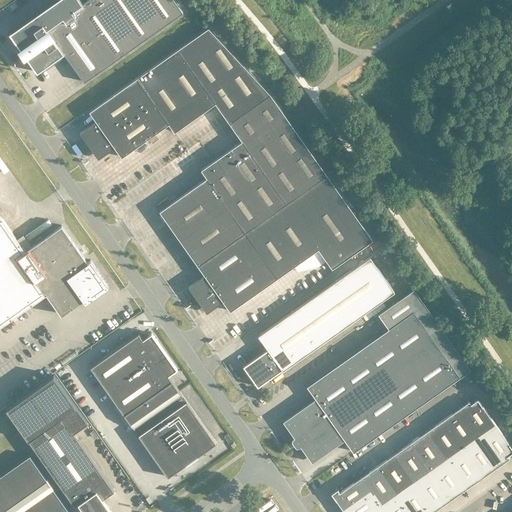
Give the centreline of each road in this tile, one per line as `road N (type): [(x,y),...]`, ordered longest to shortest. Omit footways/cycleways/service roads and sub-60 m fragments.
road 1 (unclassified): [(262,461),(0,91)]
road 2 (unknown): [(190,359),(313,270)]
